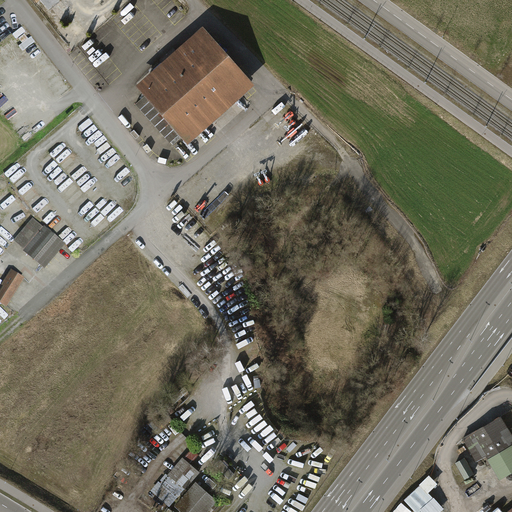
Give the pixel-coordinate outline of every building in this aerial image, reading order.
[(58,0),(58,1),(57,0),(39,0),(47,10),(49,8),(58,20),(69,11),(60,0),(58,0)] [(81,30),(73,22),(65,29),(73,37),(81,30)] [(205,30),(138,86),(186,143),(252,87),(205,30)] [(63,246),(32,218),(11,241),(42,269),(63,246)] [(0,305),(5,308),(22,278),(10,271),(0,289),(0,305)] [(441,326),(426,302),(415,309),(430,333),(441,326)] [(511,437),(499,418),(472,435),(500,479),(511,471),(511,437)] [(197,454),(190,448),(152,491),(169,505),(199,471),(189,463),(197,454)] [(472,473),(463,457),(454,463),(463,478),(472,473)] [(205,511),(215,501),(193,483),(173,508),(177,511),(205,511)]
